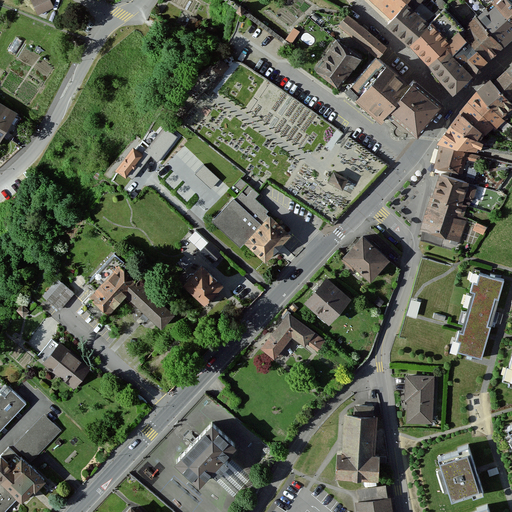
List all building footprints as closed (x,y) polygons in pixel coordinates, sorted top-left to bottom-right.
[(49,0),(31,0),(38,14),(53,7),(49,0)] [(376,0),(392,15),(402,1),(402,0),(376,0)] [(402,0),(402,1),(392,15),(388,20),(412,39),(428,19),(413,6),(418,0),(402,0)] [(473,17),(502,44),(511,34),(511,3),(509,0),(493,0),(496,3),(488,10),(485,6),(473,17)] [(241,8),(233,3),(228,10),(236,15),(241,8)] [(384,47),(346,14),(336,24),(374,56),(384,47)] [(471,49),(479,63),(502,44),(473,17),(457,33),(471,49)] [(447,37),(428,19),(412,39),(429,59),(441,45),(447,37)] [(457,33),(454,30),(447,37),(441,45),(451,55),(459,52),(465,56),(478,67),(480,64),(479,63),(471,49),(457,33)] [(361,55),(335,36),(313,66),(338,85),(361,55)] [(441,45),(429,59),(453,87),(470,72),(451,55),(441,45)] [(451,55),(470,72),(472,73),(478,67),(465,56),(459,52),(451,55)] [(212,65),(222,74),(230,64),(221,55),(212,65)] [(374,56),(341,90),(350,99),(383,65),(374,56)] [(406,85),(383,65),(350,99),(375,121),(383,112),(406,85)] [(511,78),(505,72),(492,83),(509,101),(511,97),(511,78)] [(412,80),(406,85),(383,112),(414,138),(441,103),(412,80)] [(490,80),(476,93),(500,117),(511,106),(511,104),(509,101),(492,83),(490,80)] [(476,93),(460,114),(481,133),(487,134),(503,120),(500,117),(476,93)] [(0,141),(16,114),(0,103),(0,141)] [(210,110),(205,106),(201,112),(207,116),(210,110)] [(460,114),(450,126),(471,139),(477,140),(481,133),(460,114)] [(511,127),(511,126),(507,123),(501,130),(506,134),(511,127)] [(442,146),(437,167),(463,174),(466,159),(476,161),(478,155),(475,154),(478,144),(470,141),(471,139),(450,126),(447,131),(437,145),(442,146)] [(150,148),(143,141),(112,180),(126,191),(137,178),(131,173),(150,148)] [(204,162),(196,171),(212,185),(220,176),(204,162)] [(347,180),(333,173),(328,182),(342,190),(347,180)] [(438,175),(432,197),(461,206),(468,183),(438,175)] [(242,248),(248,243),(247,242),(270,217),(267,214),(269,212),(255,200),(259,196),(241,179),(234,187),(240,193),(213,222),(242,248)] [(476,189),(470,187),(467,197),(473,199),(476,189)] [(432,197),(422,230),(426,231),(423,240),(457,250),(466,219),(462,217),(465,207),(461,206),(432,197)] [(248,243),(267,261),(291,236),(270,217),(247,242),(248,243)] [(486,228),(476,223),(475,226),(473,230),(480,233),(482,235),(486,228)] [(188,236),(213,260),(222,251),(197,226),(188,236)] [(362,238),(344,259),(370,281),(388,260),(362,238)] [(223,285),(199,262),(180,282),(204,304),(223,285)] [(120,266),(91,298),(109,314),(124,297),(161,331),(175,315),(120,266)] [(503,279),(480,273),(476,284),(473,283),(469,293),(474,294),(463,333),(459,332),(457,342),(461,343),(459,352),(480,358),(489,329),(486,328),(495,299),(498,300),(503,279)] [(326,280),(306,304),(329,324),(350,300),(326,280)] [(60,281),(45,299),(59,311),(74,293),(60,281)] [(419,314),(422,298),(410,297),(407,313),(419,314)] [(23,317),(29,312),(23,305),(16,311),(23,317)] [(325,341),(289,314),(261,349),(274,359),(294,333),(317,351),(325,341)] [(90,369),(59,344),(44,364),(74,388),(90,369)] [(434,377),(407,376),(406,402),(409,402),(408,422),(432,423),(434,377)] [(8,386),(0,394),(0,429),(25,403),(8,386)] [(354,416),(347,416),(345,454),(338,454),(337,477),(378,480),(379,457),(373,456),(375,417),(374,417),(374,407),(355,406),(354,416)] [(44,413),(12,448),(27,464),(60,429),(44,413)] [(236,445),(212,422),(175,460),(199,483),(208,474),(227,454),(236,445)] [(12,448),(9,446),(0,455),(0,478),(19,497),(23,501),(44,480),(27,464),(12,448)] [(453,500),(483,490),(470,448),(440,458),(453,500)] [(251,479),(227,454),(208,474),(233,498),(251,479)] [(4,511),(19,497),(0,478),(0,511),(4,511)] [(357,490),(359,502),(387,498),(386,486),(357,490)] [(392,511),(390,497),(387,498),(359,502),(356,502),(357,511),(392,511)]
